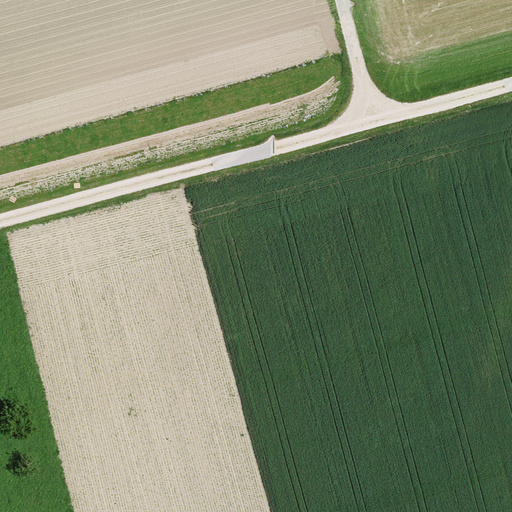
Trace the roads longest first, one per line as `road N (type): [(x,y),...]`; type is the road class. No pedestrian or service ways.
road 1 (track): [(511,85),(0,223)]
road 2 (track): [(375,122),(344,0)]
